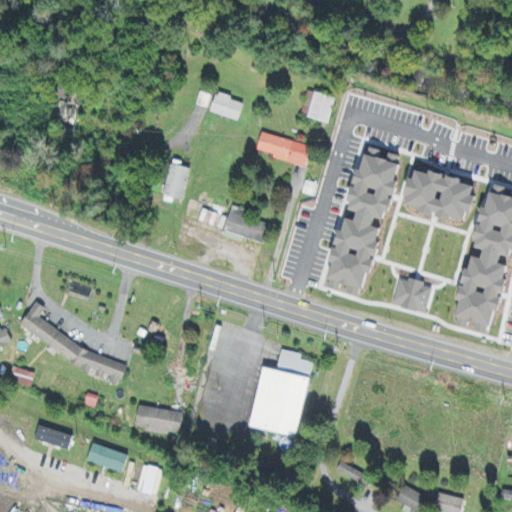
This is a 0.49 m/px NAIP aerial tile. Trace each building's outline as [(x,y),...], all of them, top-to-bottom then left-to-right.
[(333,125),(340,100),(309,92),(303,117),(333,125)] [(214,97),(203,94),(199,106),(209,110),(214,97)] [(214,115),(242,124),(248,104),(221,95),(214,115)] [(315,151),(266,134),(259,153),(308,170),(315,151)] [(414,161),(374,148),(354,210),(367,214),(365,223),(354,219),(338,268),(336,268),(330,287),(350,294),(350,293),(365,298),(367,290),(374,292),(389,245),(386,244),(391,231),(382,228),(385,219),(394,222),(414,161)] [(440,173),(439,176),(421,172),(413,209),(474,223),(476,214),(482,216),(486,199),(482,198),(484,188),(471,185),(473,180),(440,173)] [(494,253),(491,261),(481,257),(466,297),(462,298),(463,306),(459,318),(465,321),(463,327),(474,331),(477,323),(484,326),(482,332),(492,336),(495,329),(500,328),(506,314),(505,314),(511,295),(511,265),(509,265),(511,257),(511,189),(503,186),(480,247),(494,253)] [(266,245),(271,226),(249,220),(251,213),(235,209),(228,235),(266,245)] [(428,285),(403,279),(397,307),(429,314),(435,291),(427,289),(428,285)] [(0,300),(0,345),(13,340),(7,327),(2,329),(0,325),(0,313),(5,311),(0,300)] [(37,300),(22,323),(77,364),(124,379),(129,364),(89,350),(80,344),(42,315),(48,307),(37,300)] [(251,423),(298,434),(314,361),(301,358),(303,353),(282,348),(278,367),(263,364),(251,423)] [(10,380),(31,386),(36,371),(15,365),(10,380)] [(142,403),(138,424),(180,432),(184,411),(142,403)] [(39,432),(74,444),(78,431),(44,419),(39,432)] [(76,439),(40,427),(36,441),(72,452),(76,439)] [(127,464),(95,455),(100,439),(132,449),(127,464)] [(338,475),(374,488),(377,479),(341,466),(338,475)] [(418,511),(425,511),(431,499),(409,489),(402,505),(418,511)] [(465,511),(468,502),(441,495),(437,511),(465,511)]
